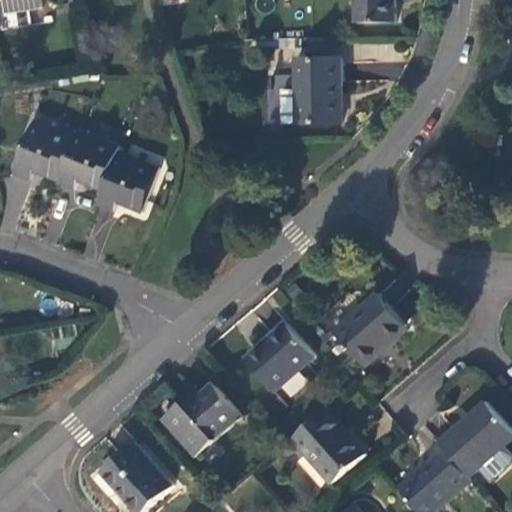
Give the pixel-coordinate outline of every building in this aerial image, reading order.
[(395,0),(356,0),(357,18),(396,18),(395,0)] [(346,118),(342,54),(296,57),(298,88),(288,89),(284,93),(284,116),(291,122),(346,118)] [(35,167),(60,177),(76,138),(35,121),(15,172),(30,178),(35,167)] [(79,176),(105,186),(118,153),(120,147),(79,130),(76,138),(60,177),(58,182),(74,187),(79,176)] [(159,170),(118,153),(105,186),(98,203),(113,210),(117,199),(143,209),(159,170)] [(377,288),(334,325),(365,361),(382,346),(379,342),(405,320),(377,288)] [(287,319),(246,355),(274,387),(316,351),(287,319)] [(243,413),(214,379),(188,402),(184,397),(164,415),(197,453),(243,413)] [(511,429),(486,400),(440,440),(470,475),(511,438),(511,429)] [(365,451),(325,405),(291,435),(331,481),(365,451)] [(173,482),(135,440),(103,468),(140,511),(173,482)] [(423,511),(433,511),(472,478),(470,475),(440,440),(427,451),(432,457),(400,485),(423,511)] [(364,511),(354,500),(340,511),(364,511)]
